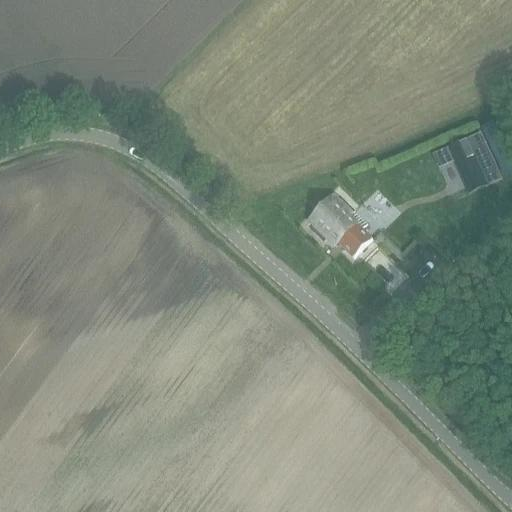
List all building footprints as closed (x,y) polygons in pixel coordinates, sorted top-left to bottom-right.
[(482,135),(449,150),(463,181),(482,173),(489,188),(502,182),(482,135)] [(398,221),(401,196),(386,194),(383,219),(398,221)] [(334,198),(310,222),(336,249),(339,246),(360,266),(378,247),(363,232),(368,227),(355,214),(352,216),(334,198)] [(414,244),(428,231),(411,212),(397,225),(414,244)] [(412,265),(425,252),(418,245),(405,258),(412,265)]
